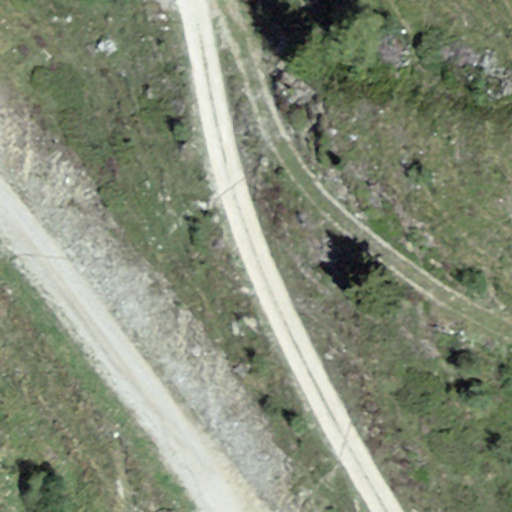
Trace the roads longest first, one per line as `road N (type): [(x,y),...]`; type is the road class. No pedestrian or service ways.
road 1 (track): [(378,511),(314,392),(232,198),(191,0)]
road 2 (track): [(201,0),(223,2),(309,190),(389,264),(511,341)]
road 3 (track): [(0,208),(223,511)]
